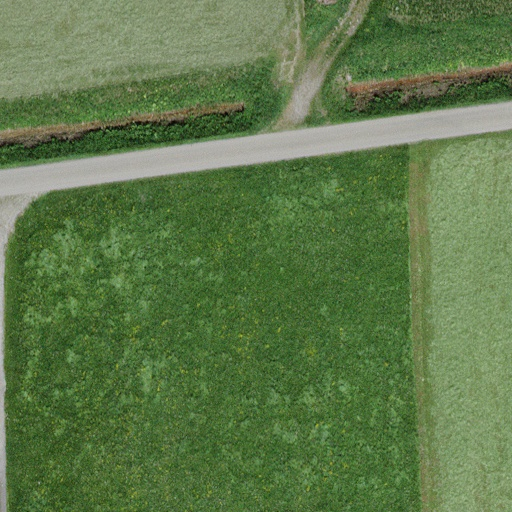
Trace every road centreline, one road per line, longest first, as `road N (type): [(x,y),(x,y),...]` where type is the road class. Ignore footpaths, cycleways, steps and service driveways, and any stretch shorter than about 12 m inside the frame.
road 1 (track): [(511,117),(0,181)]
road 2 (track): [(0,181),(10,511)]
road 3 (track): [(343,0),(325,63),(266,149)]
